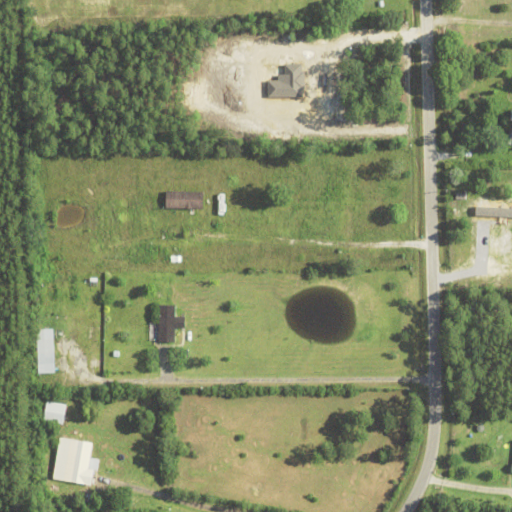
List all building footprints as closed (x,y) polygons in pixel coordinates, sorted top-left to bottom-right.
[(336,0),(336,13),(327,13),(327,0),(336,0)] [(279,12),(279,2),(287,3),(286,12),(279,12)] [(343,237),(345,190),(353,190),(352,237),(343,237)] [(166,210),(167,193),(204,194),(203,211),(166,210)] [(492,214),(502,214),(502,254),(493,254),(492,214)] [(176,330),(176,345),(160,345),(160,307),(176,308),(176,319),(186,319),(185,330),(176,330)] [(37,373),(53,373),(52,329),(36,329),(37,373)] [(63,423),(65,403),(45,401),(43,421),(63,423)] [(480,434),(480,433),(479,433),(478,432),(478,431),(477,431),(477,430),(477,429),(478,429),(478,428),(479,427),(480,426),(481,426),(482,426),(483,427),(484,427),(484,428),(484,429),(485,429),(485,430),(485,431),(484,431),(484,432),(483,433),(482,433),(482,434),(481,434),(480,434)] [(68,483),(75,442),(93,445),(89,470),(94,471),(92,487),(68,483)]
